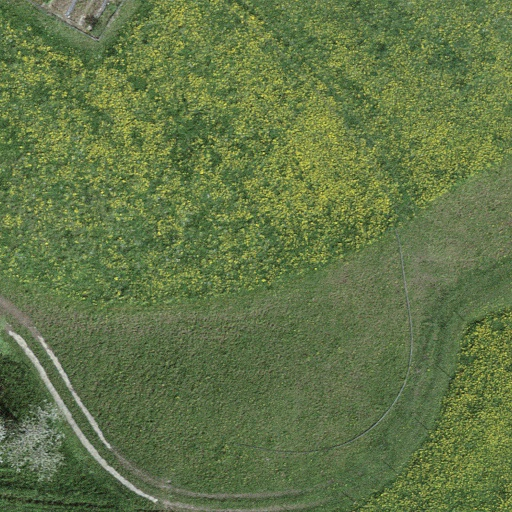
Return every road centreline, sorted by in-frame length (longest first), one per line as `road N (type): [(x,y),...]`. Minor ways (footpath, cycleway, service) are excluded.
road 1 (track): [(0,309),(33,344),(97,453),(130,483),(170,501),(246,511),(353,483),(403,427),(441,325),(468,293),(511,268)]
road 2 (track): [(233,0),(273,29),(356,131),(416,248),(441,325)]
